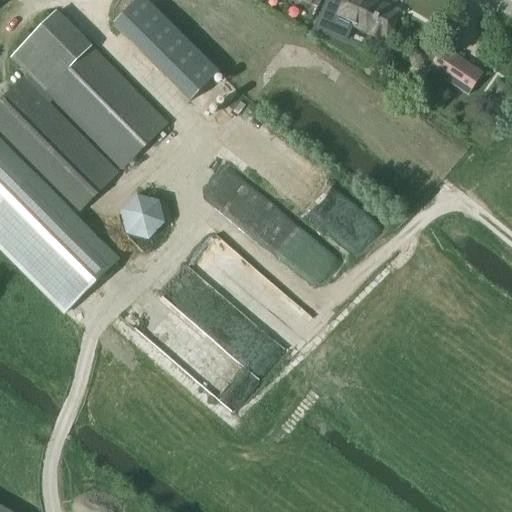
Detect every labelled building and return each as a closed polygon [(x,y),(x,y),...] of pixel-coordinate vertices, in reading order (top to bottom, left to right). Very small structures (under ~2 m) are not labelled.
[(190,103),(218,74),(142,0),(140,0),(113,27),(190,103)] [(307,0),(313,2),(311,6),(317,9),(321,0),(307,0)] [(317,30),(345,42),(351,27),(378,38),(387,42),(399,12),(386,6),(385,6),(371,0),(327,0),(316,27),(317,30)] [(167,126),(91,50),(55,13),(11,57),(29,75),(21,83),(0,103),(0,249),(66,316),(116,266),(71,221),(118,175),(48,105),(52,101),(122,171),(167,126)] [(467,96),(482,75),(445,50),(430,72),(437,76),(467,96)] [(510,106),(511,103),(511,93),(500,84),(493,95),(510,106)] [(148,242),(165,226),(159,204),(137,198),(120,214),(126,236),(148,242)]
